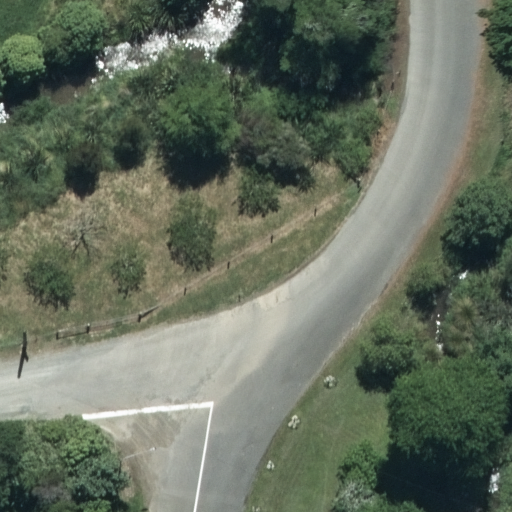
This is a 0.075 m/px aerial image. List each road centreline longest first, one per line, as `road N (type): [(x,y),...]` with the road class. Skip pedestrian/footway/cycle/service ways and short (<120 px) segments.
road 1 (residential): [(416,0),(418,66),(406,163),(381,231),(343,282),(240,335)]
road 2 (residential): [(204,511),(240,335)]
